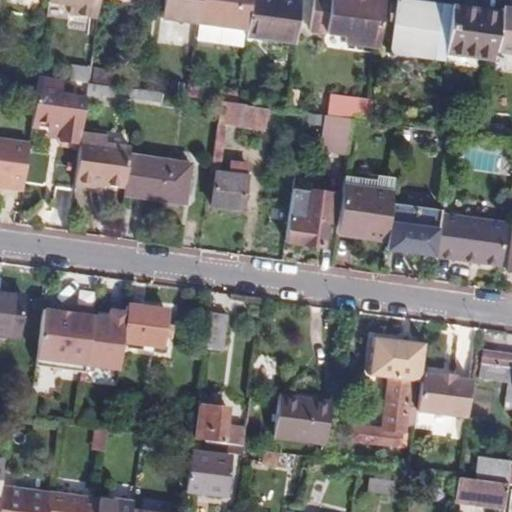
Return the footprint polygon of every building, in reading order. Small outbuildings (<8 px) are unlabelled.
[(42,0),(43,0),(41,9),(64,12),(62,21),(90,24),(93,1),(93,0),(42,0)] [(157,0),(156,8),(153,24),(190,29),(194,0),(157,0)] [(294,5),(253,0),(244,0),(238,41),(288,47),(294,5)] [(372,52),(379,3),(360,1),(360,4),(346,1),(346,0),(312,0),(307,37),(340,41),(340,48),(372,52)] [(438,51),(444,9),(390,4),(385,54),(437,60),(438,51)] [(495,12),(444,6),(444,9),(438,51),(489,57),(489,55),(495,12)] [(156,8),(142,21),(153,24),(156,8)] [(511,15),(495,12),(489,55),(511,57),(511,15)] [(33,69),(0,64),(0,78),(31,83),(33,69)] [(79,86),(81,71),(64,68),(62,83),(79,86)] [(120,81),(85,76),(84,87),(117,92),(120,81)] [(56,86),(31,83),(25,134),(54,138),(54,147),(70,148),(71,140),(75,141),(79,109),(80,105),(55,102),(56,86)] [(94,102),(129,106),(130,96),(82,89),(80,105),(79,109),(93,110),(94,102)] [(231,97),(182,91),(180,102),(211,106),(229,109),(231,97)] [(346,154),(356,99),(328,94),(318,149),(346,154)] [(152,109),(153,99),(130,96),(129,106),(152,109)] [(229,109),(211,106),(202,177),(209,177),(204,207),(235,212),(241,172),(213,168),(219,126),(258,131),(260,113),(229,109)] [(462,120),(480,123),(482,112),(463,109),(462,120)] [(451,138),(478,141),(480,130),(454,126),(454,118),(434,116),(433,131),(451,133),(451,138)] [(427,134),(402,131),(400,146),(439,151),(441,136),(427,134)] [(117,193),(121,162),(122,154),(98,151),(99,144),(75,141),(68,191),(86,193),(86,189),(97,190),(117,193)] [(0,147),(0,195),(16,197),(22,150),(0,147)] [(45,157),(26,158),(27,182),(46,181),(45,157)] [(117,193),(116,201),(177,209),(182,170),(121,162),(117,193)] [(329,234),(380,241),(385,208),(387,193),(336,187),(329,234)] [(284,195),(278,247),(313,252),(321,200),(284,195)] [(434,215),(385,208),(380,241),(378,254),(395,257),(394,260),(425,265),(425,261),(428,261),(428,255),(433,219),(434,215)] [(449,264),(493,270),(498,228),(433,219),(428,255),(450,258),(449,264)] [(511,275),(511,225),(510,225),(502,274),(511,275)] [(428,261),(449,264),(450,258),(428,255),(428,261)] [(18,304),(0,302),(0,342),(13,344),(18,304)] [(160,317),(121,312),(120,319),(116,347),(155,353),(155,349),(160,350),(164,325),(159,325),(160,317)] [(80,372),(87,323),(86,323),(87,316),(69,314),(68,321),(64,320),(54,319),(38,317),(31,365),(57,368),(56,376),(78,379),(79,372),(80,372)] [(112,377),(116,347),(120,319),(104,316),(102,326),(87,323),(80,372),(112,377)] [(217,352),(222,321),(208,319),(203,350),(217,352)] [(271,381),(278,328),(258,326),(251,378),(271,381)] [(416,374),(420,347),(402,345),(398,371),(416,374)] [(509,388),(511,360),(511,359),(477,356),(474,382),(509,388)] [(57,368),(31,365),(30,372),(56,376),(57,368)] [(460,421),(465,385),(449,383),(449,380),(432,379),(432,381),(415,380),(410,416),(460,421)] [(398,438),(405,389),(384,386),(376,435),(359,433),(358,447),(392,451),(394,437),(398,438)] [(319,450),(324,410),(275,403),(269,444),(319,450)] [(130,429),(131,414),(120,413),(117,428),(130,429)] [(237,454),(240,436),(223,434),(224,418),(192,414),(187,447),(237,454)] [(100,436),(88,435),(86,449),(98,451),(100,436)] [(125,459),(99,455),(93,498),(102,499),(104,487),(126,490),(128,477),(122,476),(125,459)] [(226,463),(186,457),(181,497),(221,503),(226,463)] [(274,459),(258,457),(257,468),(273,470),(274,459)] [(511,475),(504,474),(502,488),(511,489),(511,475)] [(502,488),(452,482),(449,504),(499,510),(502,488)] [(390,501),(392,488),(365,484),(363,497),(390,501)] [(0,511),(41,511),(43,501),(0,495),(0,511)] [(43,501),(41,511),(89,511),(90,506),(43,501)]
